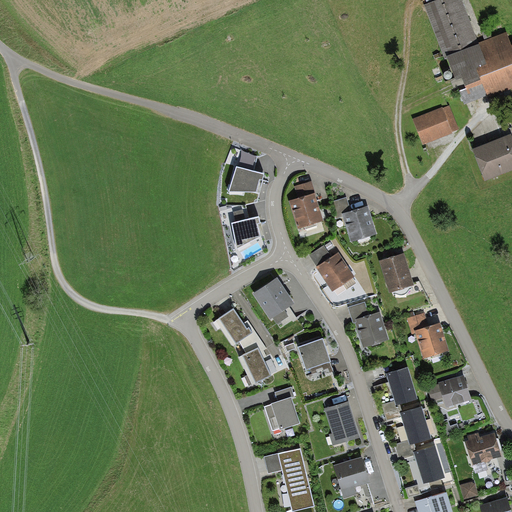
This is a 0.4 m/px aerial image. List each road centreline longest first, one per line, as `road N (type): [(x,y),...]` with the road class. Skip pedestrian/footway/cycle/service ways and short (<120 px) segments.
road 1 (track): [(5,51),(33,149),(52,268),(68,292),(94,308),(185,317)]
road 2 (residential): [(511,432),(409,225),(360,185),(290,156)]
road 3 (residential): [(286,253),(192,304),(185,317),(231,416),(254,511)]
road 4 (residential): [(286,253),(338,330),(397,511)]
road 5 (track): [(203,122),(5,51)]
road 6 (track): [(414,188),(395,133),(410,0)]
road 7 (track): [(396,209),(485,107)]
